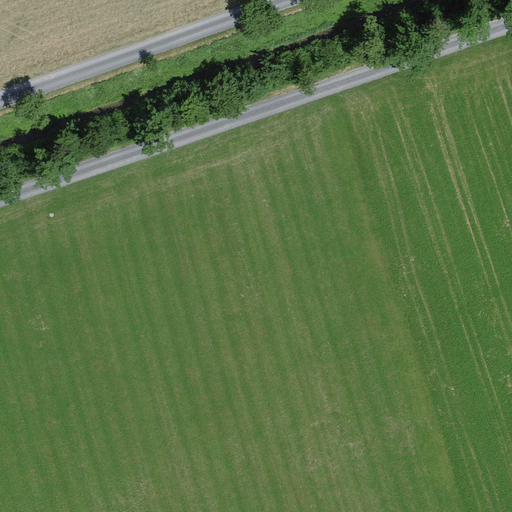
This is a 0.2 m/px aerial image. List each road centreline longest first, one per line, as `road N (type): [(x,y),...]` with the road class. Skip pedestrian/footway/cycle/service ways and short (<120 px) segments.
road 1 (track): [(511,23),(0,203)]
road 2 (track): [(287,0),(0,99)]
